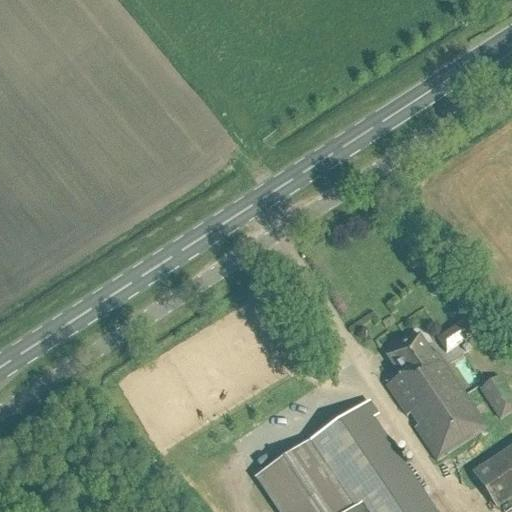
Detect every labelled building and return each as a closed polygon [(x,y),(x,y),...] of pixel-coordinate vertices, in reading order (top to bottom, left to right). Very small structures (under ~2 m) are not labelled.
[(436,464),(486,430),(436,355),(431,358),(418,338),(386,359),(399,379),(385,388),(436,464)] [(467,340),(456,347),(463,359),(474,351),(467,340)] [(499,422),(511,413),(511,401),(498,380),(479,392),(499,422)] [(430,511),(362,411),(310,446),(255,483),(274,511),(430,511)] [(511,450),(473,476),(495,510),(511,499),(511,450)]
